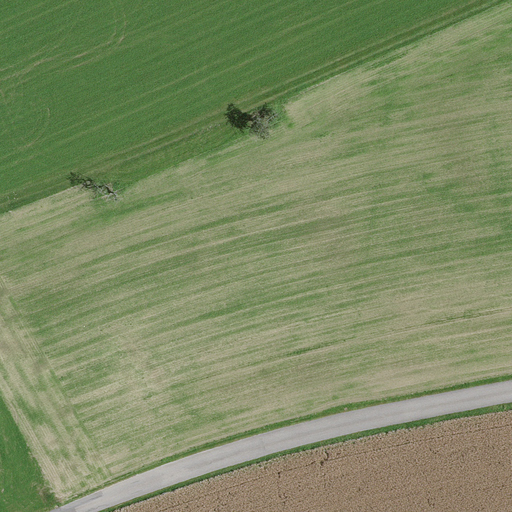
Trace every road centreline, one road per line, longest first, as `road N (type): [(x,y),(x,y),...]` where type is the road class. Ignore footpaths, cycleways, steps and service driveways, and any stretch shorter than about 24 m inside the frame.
road 1 (track): [(0,205),(487,0)]
road 2 (unclassified): [(511,399),(270,448),(85,511)]
